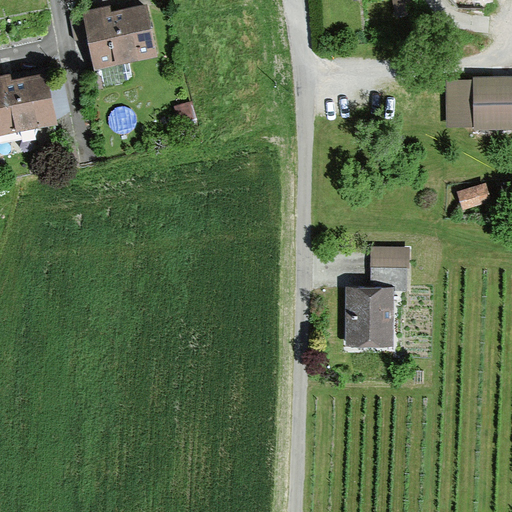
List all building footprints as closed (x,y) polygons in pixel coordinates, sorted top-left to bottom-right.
[(395,0),(399,29),(422,26),(418,0),(395,0)] [(104,8),(83,12),(99,86),(123,81),(119,59),(156,51),(146,6),(105,15),(104,8)] [(3,74),(0,75),(0,155),(36,149),(57,137),(46,74),(5,82),(3,74)] [(477,124),(511,123),(511,78),(476,79),(477,124)] [(460,193),(464,205),(489,197),(485,185),(460,193)] [(376,287),(351,287),(351,336),(389,336),(389,288),(406,288),(406,267),(376,267),(376,287)]
